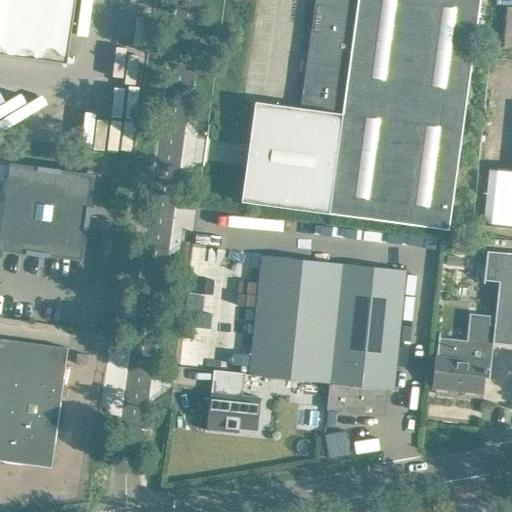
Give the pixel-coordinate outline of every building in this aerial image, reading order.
[(0,0),(0,54),(67,64),(75,0),(0,0)] [(314,0),(302,93),(300,109),(255,103),(242,202),(449,231),(480,0),(314,0)] [(511,48),(511,8),(507,8),(503,48),(511,48)] [(91,177),(0,164),(0,247),(80,258),(91,177)] [(511,169),(494,168),(488,224),(511,226),(511,169)] [(511,341),(511,253),(485,251),(483,274),(499,276),(494,329),(493,340),(511,341)] [(386,390),(393,390),(405,271),(262,257),(250,375),(267,376),(329,382),(327,409),(383,415),(386,390)] [(485,369),(490,369),(493,340),(494,329),(489,329),(489,324),(475,323),(473,347),(438,344),(437,355),(436,369),(434,387),(474,391),(483,392),(485,369)] [(0,460),(52,468),(65,369),(68,348),(0,338),(0,460)] [(76,363),(86,365),(88,355),(77,353),(76,363)] [(264,414),(258,414),(260,397),(265,398),(267,376),(250,375),(214,371),(213,385),(214,385),(212,400),(211,400),(208,430),(227,432),(227,428),(257,431),(257,428),(263,428),(264,414)]
